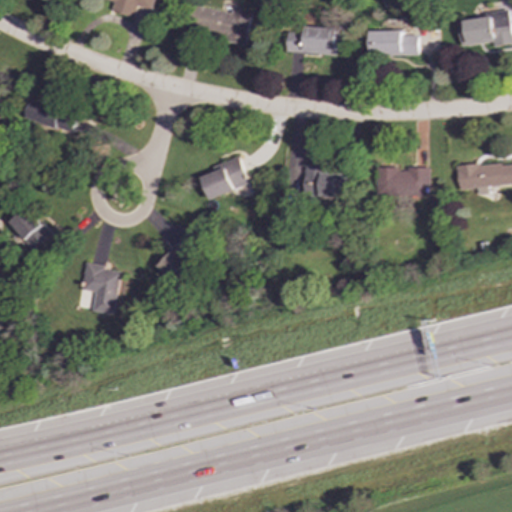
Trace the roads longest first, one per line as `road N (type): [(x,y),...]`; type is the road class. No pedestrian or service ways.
road 1 (motorway): [(511,334),(0,458)]
road 2 (motorway): [(26,511),(511,392)]
road 3 (residential): [(511,103),(354,115),(171,91)]
road 4 (residential): [(147,190),(155,151),(101,179),(98,203),(103,214),(125,221),(142,213),(147,190)]
road 5 (residential): [(171,91),(0,22)]
